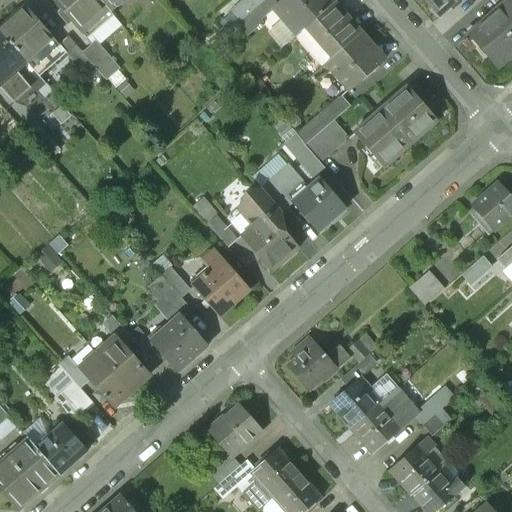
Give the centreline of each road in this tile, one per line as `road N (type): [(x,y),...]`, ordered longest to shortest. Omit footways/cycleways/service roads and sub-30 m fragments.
road 1 (residential): [(252,360),(508,133)]
road 2 (residential): [(71,511),(252,360)]
road 3 (residential): [(383,511),(252,360)]
road 4 (residential): [(397,0),(508,133)]
